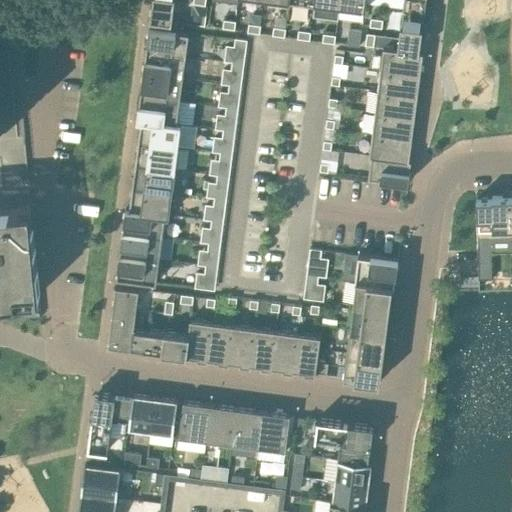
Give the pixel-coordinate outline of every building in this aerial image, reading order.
[(175,0),(153,0),(151,17),(173,20),(175,0)] [(404,0),(398,47),(398,48),(420,51),(420,50),(426,0),(404,0)] [(205,24),(207,12),(199,11),(197,23),(205,24)] [(383,19),(371,17),(370,25),(382,27),(383,19)] [(236,20),(224,18),(223,27),(235,28),(236,20)] [(261,24),(249,22),(248,31),(260,32),(261,24)] [(190,31),(150,25),(147,49),(186,54),(190,31)] [(286,27),(274,26),(273,34),(285,35),(286,27)] [(311,31),(299,29),(298,37),(310,39),(311,31)] [(336,34),(324,32),(323,40),(335,42),(336,34)] [(376,33),(367,32),(366,44),(374,45),(376,33)] [(248,38),(236,37),(234,45),(247,46),(248,38)] [(398,47),(384,45),(381,67),(421,73),(424,50),(420,50),(420,51),(398,48),(398,47)] [(186,54),(147,49),(144,72),(184,77),(186,54)] [(344,54),(335,53),(334,61),(342,62),(344,54)] [(245,62),(233,60),(231,68),(244,70),(245,62)] [(421,73),(381,67),(378,89),(418,94),(421,73)] [(144,72),(141,94),(180,99),(184,77),(144,72)] [(341,76),(333,75),(332,83),(340,84),(341,76)] [(242,84),(230,83),(229,91),(241,92),(242,84)] [(418,94),(378,89),(376,111),(415,116),(418,94)] [(180,99),(141,94),(138,118),(142,118),(142,117),(178,122),(178,121),(181,99),(180,99)] [(338,97),(330,96),(329,105),(337,106),(338,97)] [(239,107),(227,105),(226,113),(238,115),(239,107)] [(415,116),(376,111),(373,132),(412,137),(415,116)] [(142,117),(142,118),(139,140),(179,145),(182,121),(178,121),(178,122),(142,117)] [(335,119),(327,118),(326,126),(334,127),(335,119)] [(236,129),(224,128),(223,136),(235,138),(236,129)] [(373,132),(370,154),(372,154),(410,159),(410,158),(412,137),(373,132)] [(332,140),(324,139),(323,147),(331,148),(332,140)] [(179,145),(139,140),(136,162),(136,163),(176,168),(179,145)] [(233,152),(221,151),(220,159),(232,160),(233,152)] [(410,159),(372,154),(369,176),(409,181),(412,158),(410,158),(410,159)] [(330,162),(321,161),(320,170),(328,171),(330,162)] [(176,168),(136,163),(133,185),(173,190),(176,168)] [(230,175),(218,173),(217,181),(229,183),(230,175)] [(133,185),(130,208),(166,212),(166,213),(170,214),(173,190),(133,185)] [(492,196),(477,197),(479,260),(480,260),(492,260),(492,251),(511,250),(511,194),(492,195),(492,196)] [(227,197),(215,196),(214,204),(226,205),(227,197)] [(130,207),(126,206),(123,230),(163,235),(166,212),(130,208),(130,207)] [(0,297),(40,293),(36,246),(34,246),(34,248),(27,248),(23,212),(0,213),(0,297)] [(224,220),(212,218),(211,226),(223,228),(224,220)] [(163,235),(123,230),(120,252),(160,258),(163,235)] [(221,243),(209,241),(208,249),(220,251),(221,243)] [(322,248),(310,247),(309,255),(321,256),(322,248)] [(160,258),(120,252),(117,276),(157,281),(160,258)] [(399,258),(359,253),(356,280),(357,281),(357,280),(393,284),(395,285),(399,258)] [(218,265),(206,264),(205,272),(217,273),(218,265)] [(319,274),(307,272),(306,281),(318,282),(319,274)] [(357,280),(357,281),(354,303),(390,308),(393,284),(357,280)] [(140,288),(116,285),(108,345),(131,348),(134,326),(135,326),(140,288)] [(194,294),(182,293),(181,301),(193,302),(194,294)] [(238,296),(230,295),(228,303),(237,304),(238,296)] [(216,297),(208,296),(207,304),(215,305),(216,297)] [(259,299),(251,298),(250,306),(258,307),(259,299)] [(174,301),(166,300),(165,312),(173,313),(174,301)] [(280,302),(272,301),(271,309),(279,310),(280,302)] [(320,304),(312,303),(311,311),(319,312),(320,304)] [(390,308),(354,303),(351,327),(387,332),(390,308)] [(302,305),(294,304),(293,312),(301,313),(302,305)] [(208,358),(213,320),(191,317),(189,333),(190,333),(187,355),(197,356),(197,358),(209,360),(209,358),(208,358)] [(235,323),(213,320),(208,358),(209,358),(219,359),(219,361),(230,363),(231,361),(230,361),(235,323)] [(256,326),(235,323),(230,361),(231,361),(240,362),(240,364),(252,365),(252,363),(251,363),(256,326)] [(135,326),(134,326),(131,348),(187,355),(190,333),(189,333),(135,326)] [(277,328),(256,326),(251,363),(252,363),(262,365),(262,367),(273,368),(273,366),(277,328)] [(387,332),(351,327),(347,351),(384,356),(387,332)] [(299,331),(277,328),(273,366),(283,367),(283,369),(295,371),(295,369),(294,369),(299,331)] [(321,334),(299,331),(294,369),(295,369),(305,370),(304,372),(316,374),(316,372),(318,360),(321,334)] [(384,356),(347,351),(344,375),(381,380),(384,356)] [(329,361),(318,360),(316,372),(327,373),(329,361)] [(133,395),(96,391),(89,446),(90,446),(88,462),(100,463),(102,448),(109,449),(113,419),(130,421),(133,395)] [(133,395),(130,421),(129,426),(152,429),(156,395),(134,392),(133,395)] [(178,398),(156,395),(152,429),(174,432),(178,398)] [(211,402),(184,399),(180,435),(207,438),(211,402)] [(237,406),(211,402),(207,438),(233,442),(237,406)] [(264,409),(237,406),(233,442),(259,445),(264,409)] [(291,413),(264,409),(259,445),(286,449),(291,413)] [(308,416),(296,415),(295,426),(307,427),(308,416)] [(374,424),(318,416),(316,436),(341,440),(339,457),(369,461),(374,424)] [(142,452),(126,450),(125,461),(140,463),(142,452)] [(160,456),(148,455),(147,465),(159,466),(160,456)] [(369,461),(342,457),(338,457),(336,479),(369,484),(372,461),(369,461)] [(304,462),(294,461),(293,474),(303,475),(304,462)] [(118,496),(121,466),(86,462),(82,491),(118,496)] [(202,468),(192,467),(190,479),(200,481),(202,468)] [(227,484),(229,471),(219,470),(217,483),(227,484)] [(165,472),(158,471),(156,483),(163,484),(165,472)] [(245,483),(245,475),(232,473),(231,481),(244,483),(245,483)] [(301,488),(303,475),(293,474),(291,486),(301,488)] [(286,490),(287,477),(278,476),(276,488),(286,490)] [(369,484),(336,479),(333,500),(367,504),(369,484)] [(115,511),(118,496),(82,491),(79,511),(115,511)] [(333,500),(331,500),(329,511),(365,511),(367,504),(333,500)]
